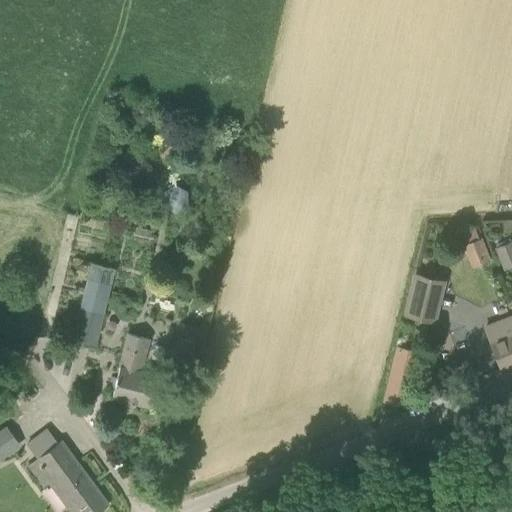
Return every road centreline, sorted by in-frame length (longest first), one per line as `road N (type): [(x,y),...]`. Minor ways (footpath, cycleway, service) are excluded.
road 1 (unclassified): [(198,511),(511,386)]
road 2 (track): [(142,511),(35,365)]
